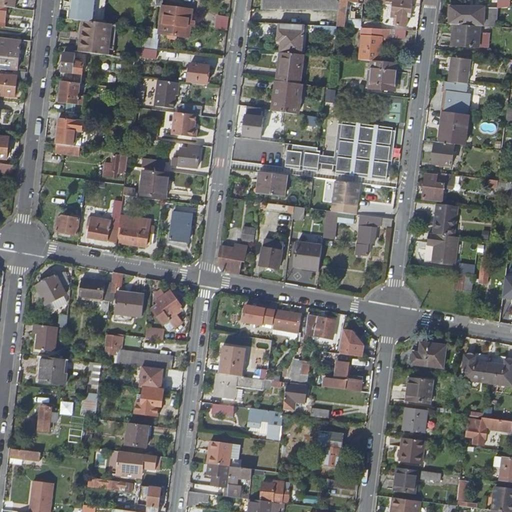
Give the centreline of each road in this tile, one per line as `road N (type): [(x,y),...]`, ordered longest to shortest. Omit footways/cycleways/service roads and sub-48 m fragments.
road 1 (residential): [(432,0),(391,312)]
road 2 (residential): [(204,278),(240,0)]
road 3 (residential): [(20,245),(48,0)]
road 4 (residential): [(175,511),(204,278)]
road 5 (residential): [(391,312),(364,511)]
road 6 (residential): [(204,278),(391,312)]
road 7 (residential): [(20,245),(204,278)]
road 8 (residential): [(0,421),(20,245)]
road 9 (residential): [(391,312),(511,335)]
